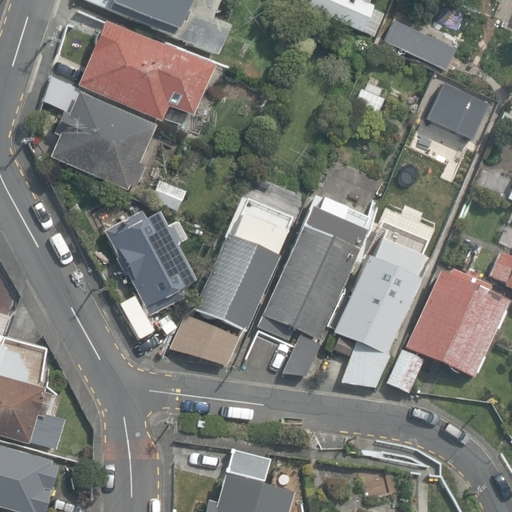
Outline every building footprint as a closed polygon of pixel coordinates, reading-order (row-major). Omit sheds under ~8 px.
[(213,0),(96,0),(211,50),(224,21),(207,14),(213,0)] [(358,0),(297,0),(297,3),(352,31),(366,4),(358,0)] [(384,13),(371,38),(440,72),(452,48),(384,13)] [(313,20),(304,40),(334,54),(343,34),(313,20)] [(105,21),(78,85),(162,120),(168,107),(193,118),(214,66),(105,21)] [(80,68),(59,59),(43,97),(65,106),(80,68)] [(357,82),(349,101),(377,112),(385,93),(357,82)] [(158,128),(79,93),(51,159),(130,193),(158,128)] [(141,213),(104,232),(148,317),(186,297),(182,290),(198,282),(162,212),(145,220),(141,213)] [(318,341),(359,249),(302,224),(261,317),(318,341)] [(280,254),(228,232),(194,309),(246,331),(280,254)] [(420,279),(367,256),(334,332),(387,355),(420,279)] [(509,301),(440,270),(405,349),(475,379),(509,301)] [(387,363),(352,349),(341,375),(376,390),(387,363)] [(424,362),(401,350),(386,383),(408,395),(424,362)] [(46,388),(0,374),(0,433),(30,443),(38,415),(45,417),(53,394),(45,391),(46,388)] [(54,459),(0,443),(0,508),(13,511),(46,511),(52,493),(45,490),(46,485),(54,487),(60,467),(53,465),(54,459)] [(287,511),(293,490),(225,474),(219,501),(208,498),(204,511),(287,511)]
